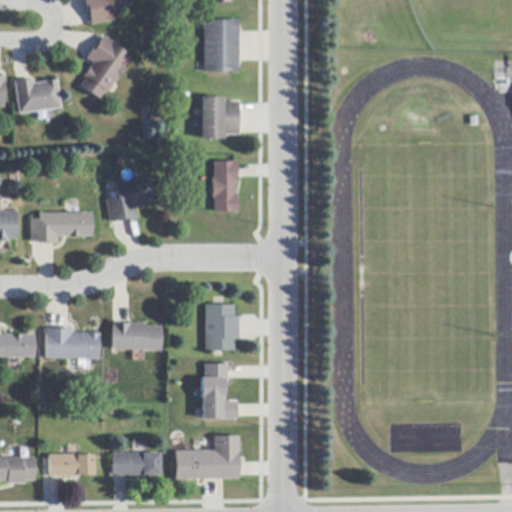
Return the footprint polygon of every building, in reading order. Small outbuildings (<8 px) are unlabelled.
[(88,24),(88,23),(89,23),(87,16),(85,16),(85,14),(86,14),(82,0),(123,0),(125,7),(110,11),(112,21),(89,27),(88,24)] [(237,33),(237,62),(237,73),(203,73),(203,64),(202,31),(202,22),(237,22),(237,33)] [(111,84),(106,90),(104,93),(103,92),(97,100),(78,87),(83,80),(81,78),(91,64),(84,59),(86,57),(95,43),(97,44),(100,39),(101,37),(110,43),(109,44),(122,53),(114,65),(118,68),(119,67),(123,69),(115,80),(114,79),(111,84)] [(18,115),(13,83),(16,82),(16,83),(17,83),(28,81),(32,80),(32,85),(43,83),(43,82),(55,81),(59,110),(43,112),(44,120),(36,121),(35,113),(18,115)] [(237,105),(237,134),(237,136),(223,136),(223,140),(200,140),(200,128),(200,111),(200,99),(224,99),(224,103),(237,103),(237,105)] [(236,167),(236,178),(236,183),(234,183),(234,194),(236,194),(237,214),(233,214),(233,213),(213,214),(213,199),(211,199),(211,179),(212,179),(212,163),(232,163),(232,161),(236,161),(236,167)] [(134,220),(118,223),(118,221),(112,222),(110,223),(105,201),(106,201),(116,198),(114,186),(123,184),(149,179),(153,204),(144,206),(145,208),(135,210),(137,219),(134,220)] [(0,213),(16,213),(15,241),(7,241),(7,243),(0,243),(0,213)] [(53,245),(37,245),(37,243),(32,243),(30,243),(30,220),(38,220),(38,214),(91,214),(91,238),(57,238),(57,245),(53,245)] [(233,317),(233,318),(237,318),(238,341),(233,341),(233,352),(204,352),(204,306),(213,306),(223,306),(233,306),(233,317)] [(113,324),(128,324),(144,325),(144,327),(160,328),(159,352),(111,351),(112,324),(113,324)] [(68,330),(71,330),(71,334),(98,334),(98,337),(97,337),(97,361),(78,361),(69,360),(44,360),(44,336),(43,336),(43,330),(46,330),(52,330),(52,329),(68,330)] [(0,335),(33,336),(32,359),(0,358),(0,335)] [(226,368),(226,379),(226,385),(223,385),(223,399),(223,403),(236,403),(236,406),(236,417),(236,421),(201,421),(200,419),(200,410),(200,399),(200,390),(199,379),(203,379),(203,366),(226,365),(226,368)] [(237,464),(237,476),(237,480),(222,480),(203,480),(174,481),(174,452),(213,452),(213,438),(237,437),(237,464)] [(126,477),(115,477),(112,477),(111,455),(141,455),(141,454),(159,454),(159,476),(126,477)] [(62,478),(48,478),(48,459),(48,456),(60,456),(68,456),(75,456),(92,456),(93,476),(77,476),(77,477),(62,478)] [(0,459),(33,459),(33,481),(23,482),(23,485),(6,485),(6,482),(0,482),(0,459)]
